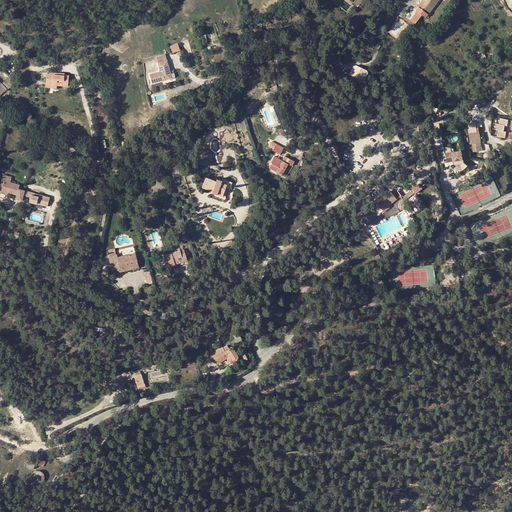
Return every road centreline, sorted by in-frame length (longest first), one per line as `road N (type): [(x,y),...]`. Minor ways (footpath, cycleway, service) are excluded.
road 1 (unclassified): [(0,255),(86,297),(160,316),(232,272),(246,275),(257,292)]
road 2 (unclassified): [(511,281),(431,300),(355,305),(306,323),(262,359)]
road 3 (unclassified): [(262,359),(232,385),(143,400),(89,426)]
road 4 (residential): [(273,247),(347,190),(327,134),(309,114)]
